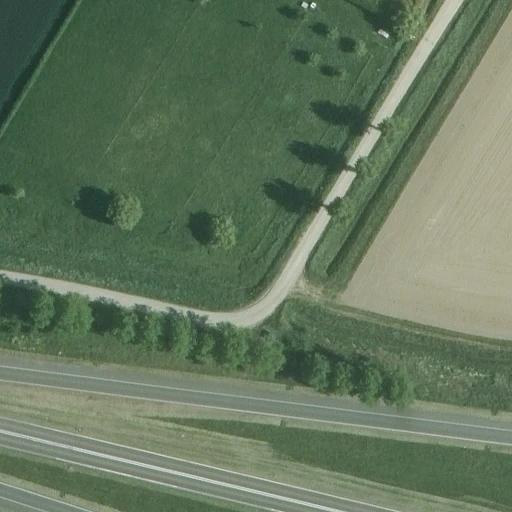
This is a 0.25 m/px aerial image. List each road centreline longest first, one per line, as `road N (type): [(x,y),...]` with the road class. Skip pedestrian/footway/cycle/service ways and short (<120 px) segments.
road 1 (unclassified): [(457,0),(288,279),(257,314),(234,323),(0,279)]
road 2 (trunk): [(511,439),(0,376)]
road 3 (trunk): [(332,511),(0,432)]
